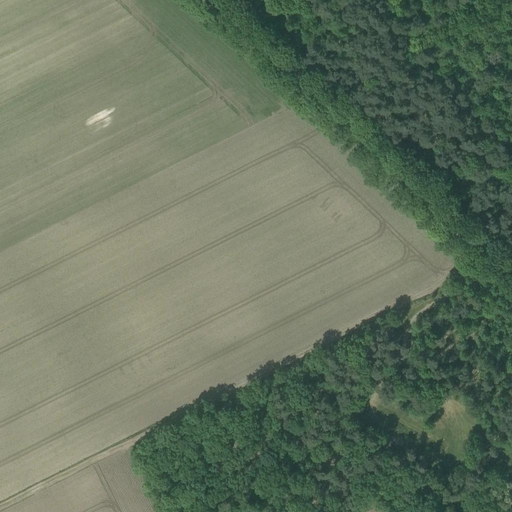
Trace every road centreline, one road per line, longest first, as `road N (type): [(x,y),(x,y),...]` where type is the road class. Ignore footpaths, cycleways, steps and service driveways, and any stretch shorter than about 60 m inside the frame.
road 1 (track): [(476,237),(452,268),(0,499)]
road 2 (track): [(511,261),(476,237),(220,0)]
